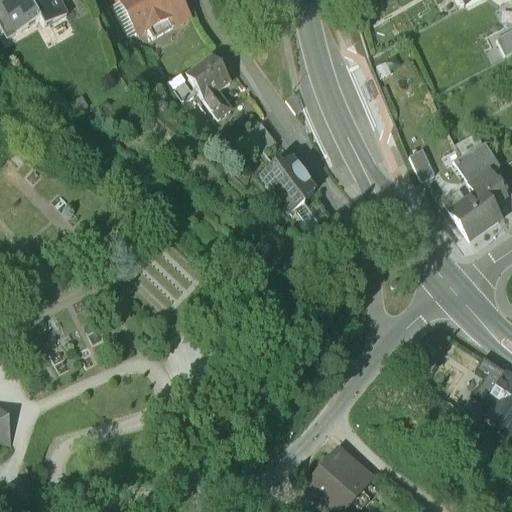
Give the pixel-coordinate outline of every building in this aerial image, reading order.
[(56,0),(0,0),(0,19),(6,16),(16,34),(39,21),(43,29),(66,17),(58,3),(56,0)] [(126,0),(139,23),(148,19),(153,29),(174,18),(168,7),(182,0),(126,0)] [(511,32),(496,40),(504,58),(511,53),(511,32)] [(230,75),(211,49),(185,67),(217,113),(231,103),(217,84),(230,75)] [(193,88),(180,68),(167,77),(181,96),(193,88)] [(82,98),(71,104),(76,113),(86,107),(82,98)] [(262,118),(240,133),(255,152),(276,137),(262,118)] [(454,147),(461,161),(484,147),(475,135),(454,147)] [(452,166),(470,192),(489,178),(500,171),(484,147),(461,161),(452,166)] [(411,160),(423,185),(437,178),(424,153),(411,160)] [(314,188),(291,156),(278,166),(275,162),(260,172),(289,212),(294,208),(304,202),(301,198),(314,188)] [(489,178),(470,192),(476,200),(481,196),(491,211),(505,201),(489,178)] [(442,203),(452,217),(470,204),(460,191),(442,203)] [(318,196),(306,204),(304,201),(304,202),(294,208),(311,232),(332,217),(318,196)] [(491,211),(481,196),(476,200),(470,204),(452,217),(471,243),(500,223),(491,211)] [(511,429),(511,377),(483,358),(475,370),(487,377),(475,396),(493,408),(487,417),(510,433),(511,429)] [(0,447),(12,448),(10,423),(0,411),(0,447)] [(338,446),(304,485),(333,511),(340,511),(352,499),(348,495),(366,474),(371,478),(372,476),(338,446)]
